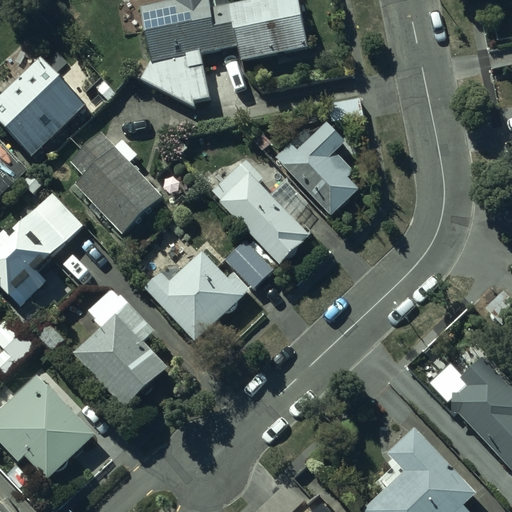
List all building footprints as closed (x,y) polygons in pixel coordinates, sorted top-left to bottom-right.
[(59,0),(34,0),(36,10),(61,6),(59,0)] [(174,0),(175,2),(141,10),(151,62),(141,80),(196,110),(195,103),(210,101),(202,55),(238,49),(232,6),(230,0),(174,0)] [(307,48),(298,0),(267,0),(233,6),(243,60),(307,48)] [(40,60),(0,97),(0,125),(32,159),(86,109),(40,60)] [(360,101),(329,107),(332,124),(364,119),(360,101)] [(346,145),(327,125),(299,153),(292,146),(276,162),(332,218),(360,191),(349,179),(355,173),(336,155),(346,145)] [(101,135),(71,165),(84,179),(75,187),(122,237),(163,198),(131,165),(138,158),(123,143),(116,149),(101,135)] [(1,141),(0,142),(0,199),(29,171),(1,141)] [(270,197),(240,167),(213,195),(223,205),(221,207),(280,266),(310,237),(294,221),(309,205),(286,182),(270,197)] [(0,288),(20,309),(47,284),(36,273),(84,228),(53,195),(8,237),(4,233),(0,237),(0,288)] [(275,272),(246,243),(225,262),(254,292),(275,272)] [(167,266),(143,288),(196,345),(251,294),(233,275),(228,280),(203,253),(184,270),(179,265),(167,266)] [(111,293),(89,313),(97,320),(94,323),(101,330),(73,356),(125,411),(141,395),(145,399),(155,389),(151,386),(168,370),(145,345),(156,334),(121,297),(118,300),(111,293)] [(9,319),(0,327),(0,346),(5,352),(0,356),(0,378),(2,381),(37,348),(9,319)] [(43,319),(31,331),(54,355),(66,343),(43,319)] [(511,392),(482,360),(471,369),(469,366),(457,376),(468,389),(461,395),(451,396),(452,416),(459,416),(511,472),(511,392)] [(96,437),(38,377),(0,413),(0,444),(19,464),(25,458),(49,483),(96,437)] [(477,496),(415,430),(387,456),(404,474),(363,511),(466,511),(463,508),(477,496)] [(333,511),(319,497),(309,507),(306,504),(297,511),(333,511)]
